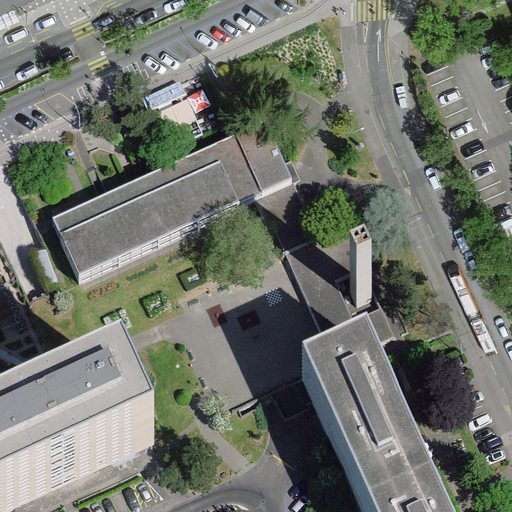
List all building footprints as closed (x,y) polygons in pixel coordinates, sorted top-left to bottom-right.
[(264,202),(294,189),(267,131),(232,147),(173,174),(152,184),(141,189),(91,211),(54,228),(81,285),(264,202)] [(264,202),(289,259),(319,244),(294,189),(264,202)] [(352,322),(333,283),(363,269),(346,232),(319,244),(289,259),(334,358),(391,331),(381,309),(352,322)] [(371,302),(367,292),(352,298),(356,309),(371,302)] [(391,331),(334,358),(338,367),(368,353),(395,341),(391,331)] [(375,369),(368,353),(338,367),(304,382),(363,511),(399,511),(434,497),(412,450),(375,369)] [(33,422),(64,491),(155,451),(123,380),(33,422)] [(0,511),(17,511),(64,491),(33,422),(0,436),(0,511)] [(440,511),(434,497),(399,511),(440,511)]
